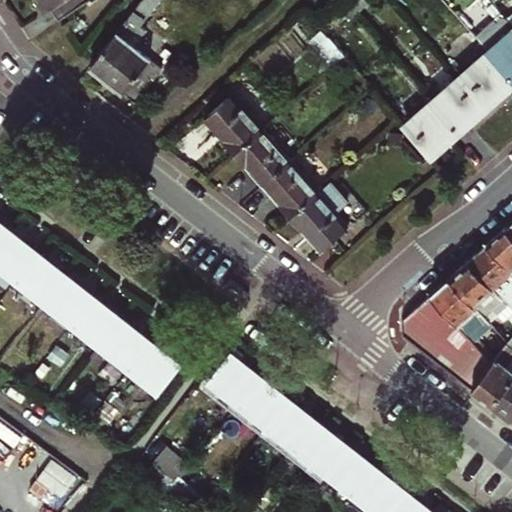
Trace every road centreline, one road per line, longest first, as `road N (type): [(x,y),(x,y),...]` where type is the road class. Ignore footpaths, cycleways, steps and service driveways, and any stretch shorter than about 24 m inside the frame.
road 1 (tertiary): [(347,330),(46,83),(0,36)]
road 2 (residential): [(347,330),(511,183)]
road 3 (tertiary): [(347,330),(511,462)]
